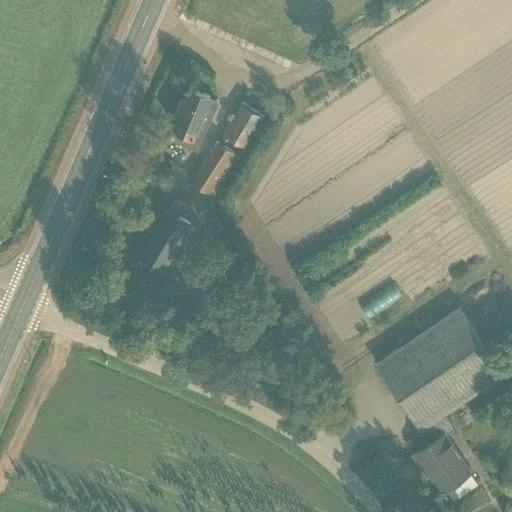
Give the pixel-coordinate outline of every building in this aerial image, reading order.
[(178,130),(174,140),(197,150),(218,102),(209,98),(210,96),(192,88),(186,100),(181,98),(174,115),(179,117),(174,129),(178,130)] [(190,181),(214,197),(264,116),(242,102),(223,133),(227,136),(222,145),(216,141),(190,181)] [(173,199),(139,258),(162,272),(171,256),(190,222),(179,216),(184,206),(173,199)] [(392,352),(376,363),(420,429),(426,426),(434,439),(413,454),(420,465),(423,464),(442,491),(444,489),(452,500),(477,483),(469,472),(470,471),(444,434),(454,427),(444,413),(504,373),(486,347),(458,307),(392,352)] [(511,464),(499,472),(504,480),(511,475),(511,464)]
